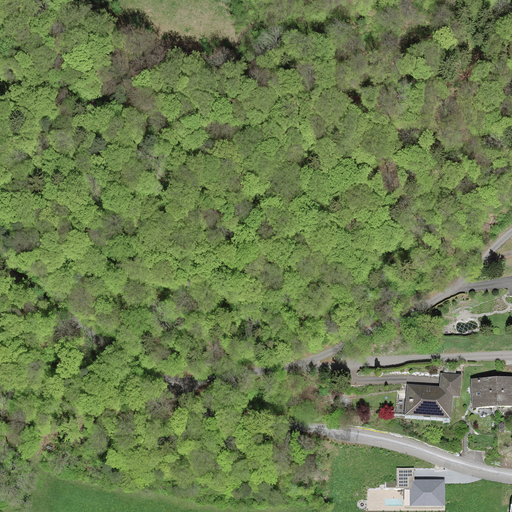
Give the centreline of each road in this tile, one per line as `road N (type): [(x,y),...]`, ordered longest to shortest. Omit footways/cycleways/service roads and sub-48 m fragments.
road 1 (track): [(511,54),(400,93),(281,93),(246,63),(242,33),(324,0)]
road 2 (residential): [(511,477),(362,436),(221,417),(172,389)]
road 3 (track): [(293,94),(263,129),(215,150),(0,66)]
road 4 (residential): [(298,363),(442,294),(511,231)]
road 5 (residential): [(298,363),(327,371),(511,355)]
road 6 (residential): [(0,265),(172,389)]
road 7 (residential): [(172,389),(298,363)]
